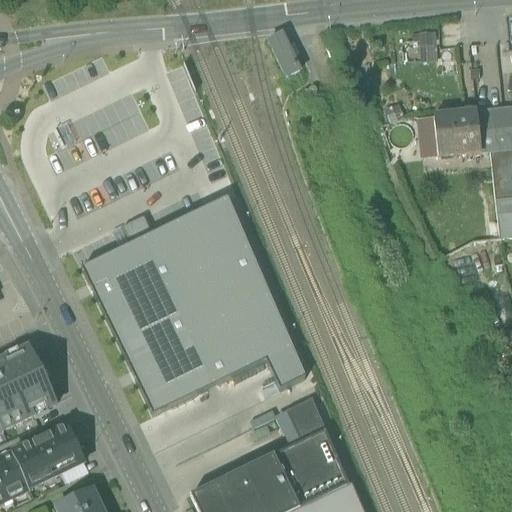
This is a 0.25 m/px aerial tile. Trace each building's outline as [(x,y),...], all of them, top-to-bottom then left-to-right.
[(436,35),(419,36),(421,65),(437,64),(436,35)] [(300,76),(281,41),(269,47),(288,83),(300,76)] [(511,152),(511,112),(491,114),(496,154),(511,152)] [(438,161),(481,156),(476,116),(476,114),(433,119),(434,122),(438,161)] [(491,114),(476,116),(481,156),(489,156),(489,155),(496,154),(491,114)] [(421,163),(438,161),(434,122),(417,123),(421,163)] [(76,145),(67,127),(58,131),(66,150),(76,145)] [(489,155),(489,156),(490,162),(511,159),(511,152),(496,154),(489,155)] [(511,159),(490,162),(499,243),(511,242),(511,159)] [(122,231),(131,248),(129,249),(120,254),(90,269),(81,273),(88,287),(90,291),(92,296),(131,374),(133,379),(135,383),(153,419),(266,366),(279,395),(305,383),(226,203),(153,238),(144,220),(132,226),(122,231)] [(111,235),(111,236),(119,251),(120,254),(129,249),(121,231),(111,235)] [(0,435),(35,418),(56,409),(28,351),(0,364),(0,435)] [(285,415),(300,446),(326,434),(312,403),(285,415)] [(61,420),(56,409),(35,418),(40,429),(61,420)] [(12,456),(29,493),(60,478),(83,467),(66,431),(12,456)] [(300,446),(273,459),(299,511),(358,511),(326,434),(300,446)] [(0,506),(29,493),(12,456),(0,462),(0,506)] [(195,511),(299,511),(273,459),(189,499),(195,511)] [(60,478),(65,488),(88,477),(83,467),(60,478)] [(56,511),(97,511),(100,509),(93,494),(56,511)]
